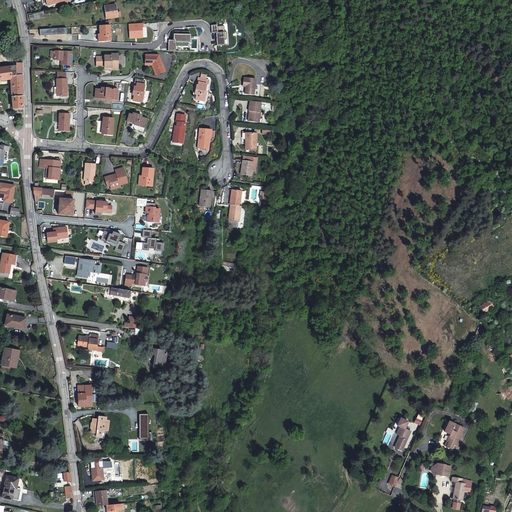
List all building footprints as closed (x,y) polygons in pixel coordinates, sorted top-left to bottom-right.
[(114,2),(101,5),(104,18),(118,16),(114,2)] [(101,34),(102,43),(112,42),(110,25),(101,26),(101,34)] [(14,52),(15,64),(22,63),(21,51),(14,52)] [(61,61),(62,61),(63,65),(72,66),(72,52),(54,52),(54,61),(61,61)] [(104,58),(96,59),(97,68),(105,67),(105,70),(111,70),(111,68),(118,67),(117,54),(111,54),(111,56),(104,57),(104,58)] [(146,55),(146,62),(151,63),(151,66),(154,66),(156,70),(154,71),(156,75),(167,71),(161,56),(146,55)] [(22,63),(15,64),(15,67),(0,69),(0,81),(10,80),(22,78),(22,63)] [(245,83),(253,84),(254,74),(243,73),(243,80),(245,81),(245,83)] [(22,86),(22,78),(10,80),(11,87),(22,86)] [(207,86),(208,82),(197,79),(196,84),(198,84),(197,88),(195,87),(193,96),(195,97),(194,101),(204,103),(206,92),(204,92),(205,86),(207,86)] [(145,81),(136,80),(135,83),(137,83),(136,88),(134,87),(132,95),(134,95),(133,101),(142,102),(144,93),(143,93),(145,81)] [(54,97),(66,97),(66,81),(57,81),(57,89),(55,89),(54,97)] [(11,87),(12,97),(22,97),(22,86),(11,87)] [(100,90),(95,90),(95,99),(105,99),(105,97),(114,97),(114,99),(117,100),(117,88),(113,88),(113,89),(110,89),(110,88),(100,88),(100,90)] [(249,107),(248,117),(257,117),(257,107),(259,107),(259,95),(248,94),(247,107),(249,107)] [(23,108),(22,97),(12,97),(13,107),(13,108),(13,109),(23,108)] [(132,116),(129,115),(127,121),(134,123),(133,125),(144,127),(146,119),(141,118),(141,116),(133,113),(132,116)] [(184,125),(185,116),(177,115),(175,123),(177,124),(176,128),(174,127),(173,135),(175,136),(173,143),(182,145),(186,125),(184,125)] [(69,133),(69,117),(59,116),(59,126),(61,126),(61,133),(69,133)] [(113,119),(104,119),(102,134),(111,135),(113,119)] [(146,119),(144,127),(133,125),(132,129),(133,131),(143,134),(148,120),(146,119)] [(210,139),(208,139),(209,131),(200,130),(198,149),(209,150),(210,139)] [(255,147),(255,141),(256,132),(246,131),(245,146),(255,147)] [(9,143),(0,142),(0,164),(4,165),(6,147),(9,147),(9,143)] [(252,173),(253,159),(243,158),(242,173),(252,173)] [(57,162),(46,161),(46,168),(48,169),(50,169),(50,180),(60,180),(61,162),(57,162)] [(95,166),(85,166),(85,172),(86,172),(87,177),(85,177),(85,182),(95,182),(95,166)] [(153,177),(153,168),(142,167),(142,175),(138,175),(138,185),(149,185),(150,177),(153,177)] [(107,182),(110,180),(112,186),(113,190),(122,187),(122,185),(128,183),(123,168),(116,171),(117,174),(118,177),(114,178),(113,176),(106,178),(107,182)] [(1,183),(0,187),(0,198),(6,199),(5,201),(13,202),(16,185),(1,183)] [(243,190),(233,188),(230,202),(231,202),(229,217),(238,219),(241,204),(239,204),(240,200),(241,200),(241,197),(245,197),(246,191),(242,190),(243,190)] [(214,191),(203,189),(199,206),(210,208),(214,191)] [(32,190),(34,203),(36,203),(36,197),(51,197),(51,194),(54,195),(54,191),(34,190),(32,190)] [(106,202),(85,200),(84,208),(95,209),(93,214),(100,214),(101,212),(110,213),(110,206),(106,205),(106,202)] [(71,216),(72,202),(58,201),(57,215),(71,216)] [(154,201),(145,201),(144,211),(148,212),(148,213),(146,214),(146,220),(152,220),(152,222),(156,222),(158,207),(153,206),(154,201)] [(0,220),(0,235),(7,238),(10,223),(0,220)] [(45,234),(46,243),(56,242),(56,240),(66,239),(65,229),(52,230),(52,234),(45,234)] [(150,230),(141,229),(141,237),(146,237),(146,245),(142,245),(141,251),(147,251),(148,250),(154,251),(153,255),(161,256),(163,245),(158,244),(158,239),(150,237),(150,230)] [(102,232),(99,242),(115,247),(115,251),(122,253),(124,244),(117,242),(119,235),(111,233),(111,235),(102,232)] [(0,275),(11,278),(16,257),(3,254),(0,268),(0,275)] [(76,258),(65,256),(65,263),(74,265),(76,258)] [(82,264),(82,270),(78,270),(77,277),(86,278),(87,271),(99,273),(100,266),(96,265),(96,262),(80,260),(79,264),(82,264)] [(130,283),(141,285),(141,281),(144,281),(146,279),(145,276),(146,267),(136,266),(135,275),(134,279),(130,279),(130,283)] [(0,298),(16,302),(18,292),(1,288),(0,294),(0,298)] [(129,291),(116,289),(114,299),(128,302),(129,291)] [(490,306),(488,300),(479,306),(482,311),(490,306)] [(25,330),(27,319),(9,315),(6,326),(25,330)] [(76,347),(80,348),(96,349),(96,347),(89,346),(90,335),(82,334),(81,338),(71,336),(71,345),(75,345),(75,346),(76,346),(76,347)] [(160,367),(163,349),(150,347),(149,353),(151,353),(150,365),(160,367)] [(13,368),(14,368),(17,356),(19,357),(20,351),(6,349),(3,365),(13,368)] [(83,406),(91,405),(91,386),(78,386),(78,407),(83,407),(83,406)] [(101,437),(102,433),(104,430),(105,421),(105,417),(97,417),(97,420),(92,420),(91,433),(96,434),(96,437),(101,437)] [(410,423),(403,419),(400,426),(402,427),(399,436),(402,438),(398,448),(404,451),(412,432),(408,429),(410,423)] [(451,433),(448,440),(450,441),(448,446),(453,448),(455,443),(457,444),(465,427),(460,425),(459,427),(455,425),(456,423),(451,420),(447,421),(445,422),(448,426),(447,431),(451,433)] [(105,472),(113,472),(112,458),(92,460),(94,473),(105,472)] [(446,466),(447,463),(439,462),(437,476),(444,477),(446,466)] [(95,482),(106,480),(105,472),(94,473),(95,482)] [(57,474),(57,479),(64,477),(65,482),(71,483),(70,473),(57,474)] [(7,477),(3,497),(12,499),(15,488),(17,489),(17,488),(19,479),(7,477)] [(463,479),(454,477),(453,477),(452,481),(456,482),(455,486),(454,492),(453,497),(463,499),(465,491),(466,484),(463,483),(463,479)] [(391,485),(395,487),(399,480),(394,478),(391,485)] [(12,499),(19,501),(21,489),(17,488),(17,489),(15,488),(12,499)] [(106,497),(108,496),(108,491),(95,492),(96,506),(105,505),(106,505),(106,497)]
